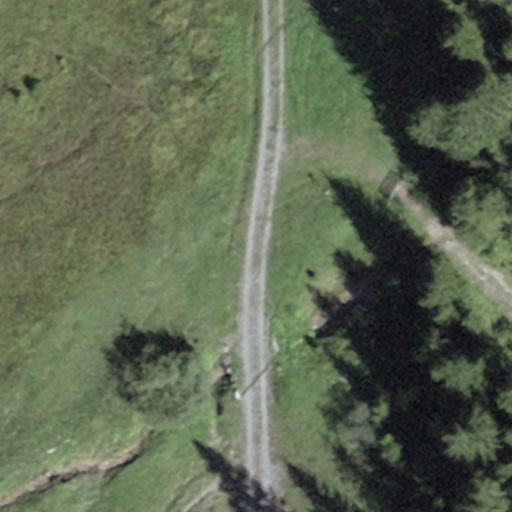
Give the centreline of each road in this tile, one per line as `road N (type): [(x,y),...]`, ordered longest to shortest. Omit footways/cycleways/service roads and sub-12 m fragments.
road 1 (track): [(274,0),(260,319)]
road 2 (track): [(260,319),(254,511)]
